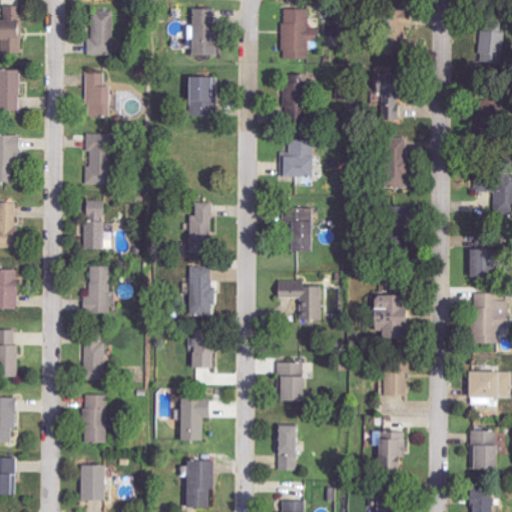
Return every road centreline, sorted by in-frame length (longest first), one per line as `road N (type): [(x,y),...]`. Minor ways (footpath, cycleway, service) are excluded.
road 1 (residential): [(242,511),(254,0)]
road 2 (residential): [(435,511),(443,0)]
road 3 (residential): [(55,0),(52,511)]
